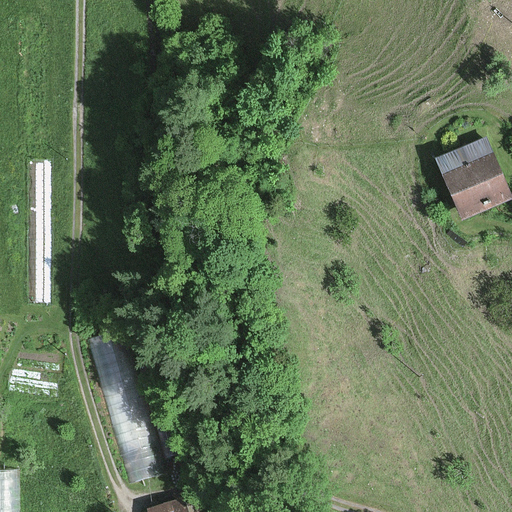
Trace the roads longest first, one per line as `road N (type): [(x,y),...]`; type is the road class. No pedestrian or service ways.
road 1 (track): [(149,0),(162,197),(290,423),(313,492),(367,511)]
road 2 (track): [(72,311),(80,0)]
